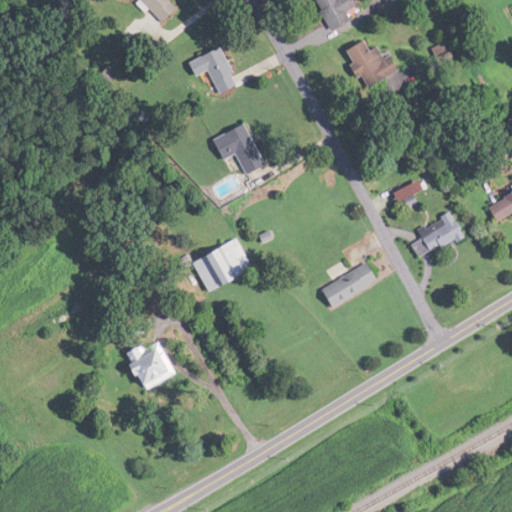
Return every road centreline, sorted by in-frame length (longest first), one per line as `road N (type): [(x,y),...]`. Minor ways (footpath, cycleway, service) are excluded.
road 1 (primary): [(162,511),(511,298)]
road 2 (residential): [(442,319),(252,0)]
